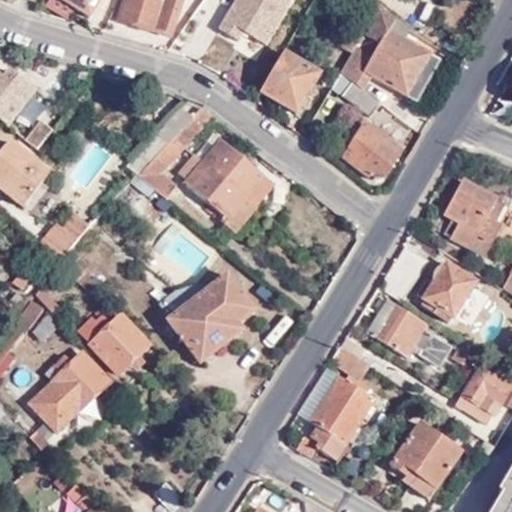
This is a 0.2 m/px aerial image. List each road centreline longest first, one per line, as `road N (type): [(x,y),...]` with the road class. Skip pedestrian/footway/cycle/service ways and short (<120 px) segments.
road 1 (residential): [(0,21),(178,78),(231,107),(383,227)]
road 2 (secondary): [(249,445),(383,227)]
road 3 (residential): [(249,445),(362,511)]
road 4 (secondary): [(383,227),(452,116)]
